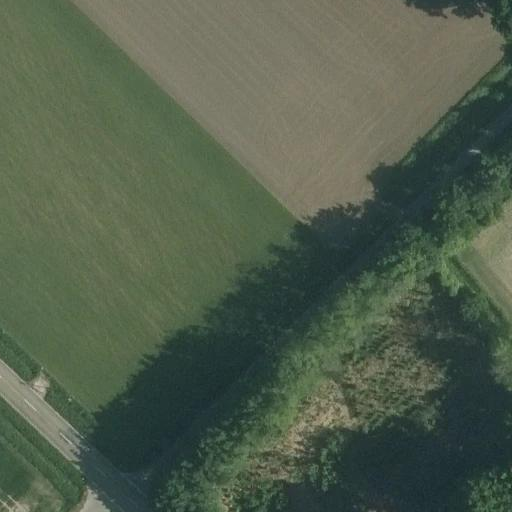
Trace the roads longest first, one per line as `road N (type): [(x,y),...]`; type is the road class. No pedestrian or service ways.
road 1 (unclassified): [(116,492),(511,116)]
road 2 (tertiary): [(116,492),(0,381)]
